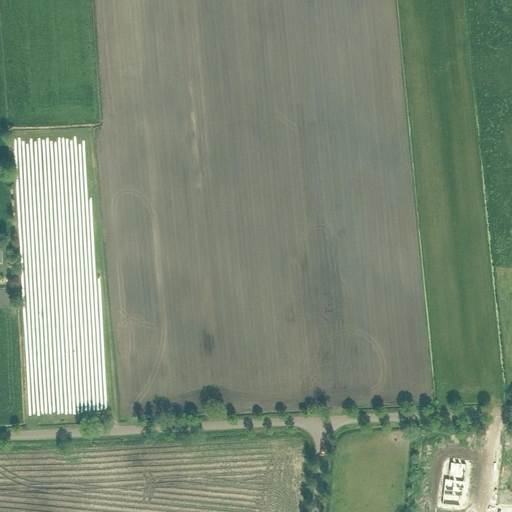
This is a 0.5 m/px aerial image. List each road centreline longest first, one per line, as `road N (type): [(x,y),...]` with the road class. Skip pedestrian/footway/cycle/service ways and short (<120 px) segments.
road 1 (unclassified): [(0,435),(323,421)]
road 2 (unclassified): [(323,421),(511,412)]
